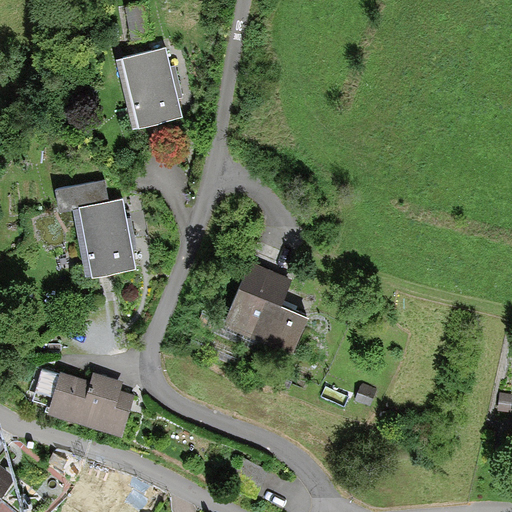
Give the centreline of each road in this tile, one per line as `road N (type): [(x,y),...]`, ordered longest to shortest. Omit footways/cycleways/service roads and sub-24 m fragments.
road 1 (residential): [(319,511),(293,454),(164,393),(149,359),(203,206),(242,0)]
road 2 (residential): [(0,412),(186,482),(240,511)]
